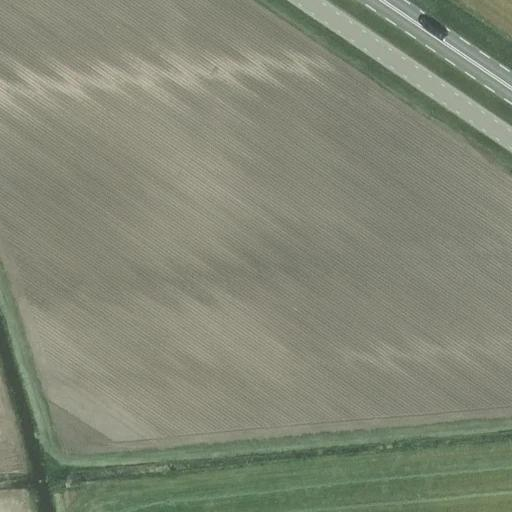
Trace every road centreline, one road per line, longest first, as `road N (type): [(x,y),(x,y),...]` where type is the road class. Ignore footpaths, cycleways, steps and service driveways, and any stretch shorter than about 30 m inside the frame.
road 1 (unclassified): [(511,141),(303,0)]
road 2 (primary): [(511,90),(378,0)]
